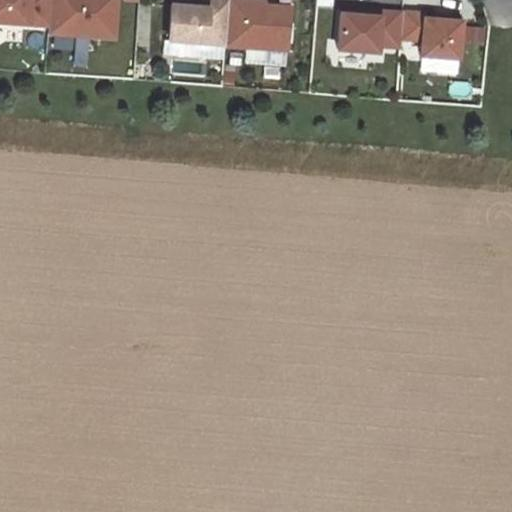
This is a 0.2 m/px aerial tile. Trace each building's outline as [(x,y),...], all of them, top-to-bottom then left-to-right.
[(0,0),(0,22),(48,26),(50,0),(0,0)] [(50,0),(48,26),(48,33),(55,33),(73,34),(114,37),(116,0),(50,0)] [(224,45),(227,1),(219,0),(210,0),(210,8),(199,7),(170,5),(168,40),(185,42),(203,43),(224,45)] [(210,8),(210,0),(199,0),(199,7),(210,8)] [(288,50),(291,8),(266,6),(266,2),(236,0),(227,0),(227,1),(224,45),(246,46),(264,48),(288,50)] [(400,39),(402,13),(379,11),(379,17),(362,16),(340,14),(337,50),(377,53),(378,47),(399,48),(400,39)] [(458,59),(460,21),(424,19),(424,14),(402,13),(400,39),(421,41),(420,56),(458,59)] [(72,48),(73,34),(55,33),(55,46),(72,48)] [(202,57),(203,43),(185,42),(184,56),(202,57)] [(263,67),(264,48),(246,46),(245,66),(263,67)] [(457,73),(458,59),(420,56),(419,71),(457,73)] [(232,88),(234,72),(224,71),(223,87),(232,88)]
